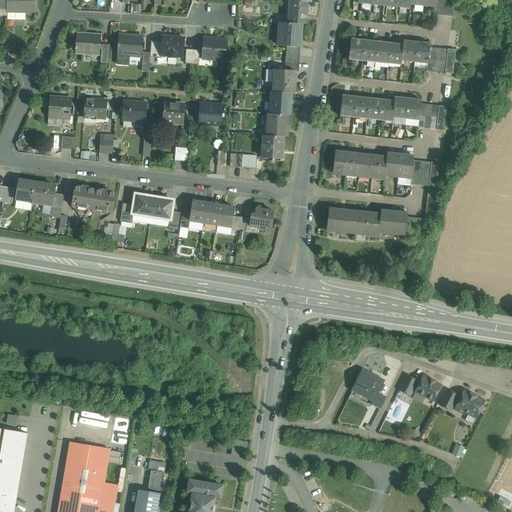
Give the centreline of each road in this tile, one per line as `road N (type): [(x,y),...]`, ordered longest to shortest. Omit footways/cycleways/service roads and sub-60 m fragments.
road 1 (residential): [(0,165),(303,192)]
road 2 (track): [(511,395),(378,350),(364,357),(326,428),(270,423)]
road 3 (secondary): [(289,296),(0,249)]
road 4 (secondary): [(511,331),(289,296)]
road 5 (unclassified): [(253,511),(289,296)]
road 6 (residential): [(56,13),(219,20)]
road 7 (residential): [(191,93),(30,82)]
road 8 (track): [(458,460),(326,428)]
